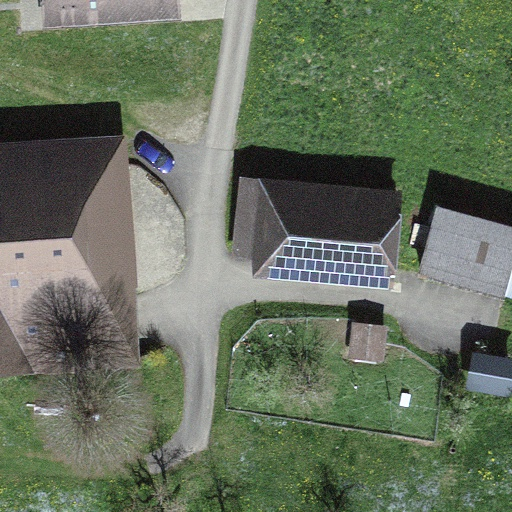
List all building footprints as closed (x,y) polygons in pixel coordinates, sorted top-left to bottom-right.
[(57,0),(58,11),(168,5),(167,0),(57,0)] [(0,371),(133,362),(119,162),(0,169),(0,371)] [(252,252),(375,261),(378,212),(320,209),(321,185),(257,180),(252,252)] [(511,224),(436,204),(419,268),(503,290),(511,254),(511,224)] [(377,334),(356,333),(353,366),(374,368),(377,334)] [(511,381),(511,375),(474,366),(468,390),(507,400),(511,381)]
